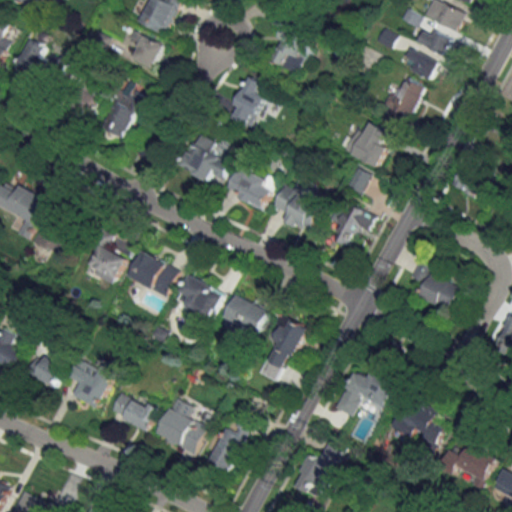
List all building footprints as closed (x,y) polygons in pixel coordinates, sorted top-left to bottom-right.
[(47,0),(21,0),(44,9),(47,0)] [(167,33),(186,0),(154,0),(143,19),(167,33)] [(462,30),(470,12),(444,0),(436,0),(429,15),(462,30)] [(295,31),(301,18),(284,10),(277,24),(290,30),(275,60),(305,74),(320,43),(295,31)] [(13,25),(0,17),(0,58),(6,61),(16,41),(7,36),(13,25)] [(424,41),(448,55),(457,40),(433,25),(424,41)] [(396,48),(402,35),(389,28),(382,41),(396,48)] [(169,44),(140,31),(138,36),(145,40),(137,58),(158,68),(169,44)] [(37,75),(54,47),(37,37),(20,65),(37,75)] [(434,78),(443,62),(416,48),(408,65),(434,78)] [(384,113),(408,125),(429,85),(412,77),(406,90),(398,86),(384,113)] [(273,88),(252,78),(234,116),(255,126),(273,88)] [(75,94),(95,116),(110,102),(90,80),(75,94)] [(108,127),(131,138),(148,99),(125,89),(108,127)] [(184,169),(214,181),(217,174),(229,178),(236,160),(216,152),(220,140),(199,132),(184,169)] [(467,193),(494,195),(496,171),(490,171),(492,151),(470,149),(467,193)] [(231,193),(269,208),(281,179),(243,163),(231,193)] [(51,198),(10,178),(0,199),(0,203),(30,218),(22,233),(32,238),(51,198)] [(288,220),(311,231),(326,201),(290,183),(278,206),(292,213),(288,220)] [(372,231),(380,217),(354,202),(335,236),(354,247),(365,227),(372,231)] [(38,243),(60,253),(65,243),(78,250),(88,230),(53,212),(38,243)] [(91,270),(117,284),(130,258),(104,244),(91,270)] [(133,278),(171,296),(185,269),(147,250),(133,278)] [(415,278),(430,285),(425,296),(457,311),(468,286),(435,271),(441,260),(427,253),(415,278)] [(229,293),(195,273),(180,299),(214,319),(229,293)] [(226,322),(261,338),(275,309),(240,293),(226,322)] [(262,372),(285,382),(311,325),(288,315),(262,372)] [(511,344),(510,348),(511,348),(511,317),(502,334),(511,340),(511,344)] [(0,361),(18,370),(27,351),(16,346),(21,335),(5,327),(0,337),(0,361)] [(51,355),(38,375),(55,387),(76,358),(66,351),(60,361),(51,355)] [(78,395),(102,407),(118,375),(83,357),(73,378),(83,383),(78,395)] [(360,370),(339,408),(355,416),(367,396),(388,408),(402,382),(377,368),(372,377),(360,370)] [(114,412),(153,431),(164,408),(125,390),(114,412)] [(400,429),(423,438),(422,442),(440,450),(450,426),(439,422),(443,413),(412,400),(400,429)] [(161,435),(198,454),(210,431),(173,411),(161,435)] [(214,461),(233,471),(250,436),(231,427),(214,461)] [(348,451),(333,442),(323,459),(314,454),(298,484),(322,498),(348,451)] [(486,488),(502,456),(474,442),(469,451),(458,446),(450,462),(481,478),(478,483),(486,488)] [(511,468),(508,467),(499,490),(511,495),(511,492),(511,468)] [(0,505),(7,507),(14,481),(0,477),(0,505)]
